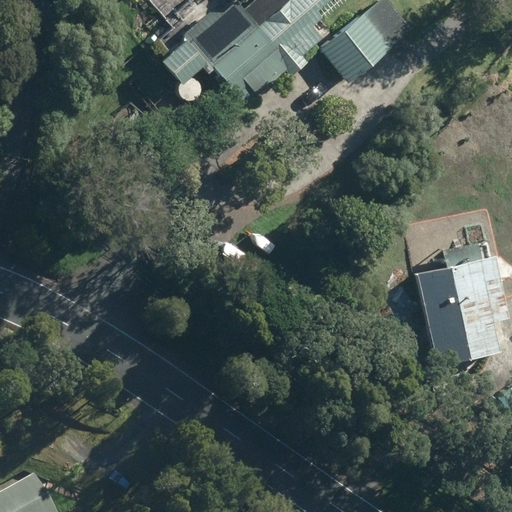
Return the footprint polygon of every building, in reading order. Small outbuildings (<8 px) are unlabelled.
[(220,0),(203,0),(161,36),(164,40),(142,58),(164,84),(186,65),(192,73),(197,69),(228,105),(307,38),(297,26),(307,18),(299,9),(308,0),(233,0),(226,6),(220,0)] [(366,0),(307,46),(335,81),(401,29),(378,0),(366,0)] [(417,363),(495,348),(472,236),(426,244),(430,265),(399,271),(417,363)] [(511,419),(503,429),(511,436),(511,419)] [(61,511),(34,465),(0,485),(0,511),(61,511)]
